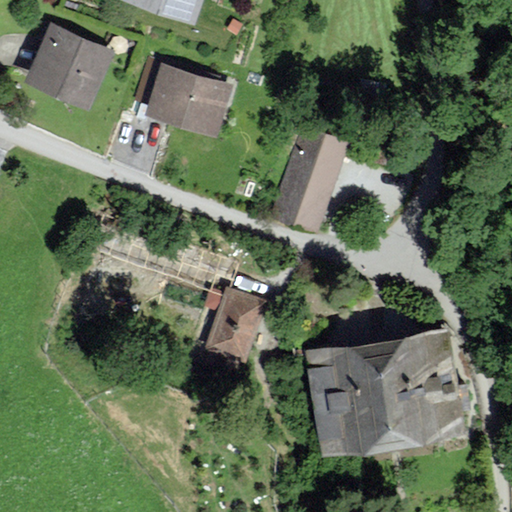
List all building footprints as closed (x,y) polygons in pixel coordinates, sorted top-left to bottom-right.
[(163,0),(193,10),(196,0),(163,0)] [(55,23),(34,72),(87,95),(108,45),(55,23)] [(165,57),(149,108),(218,129),(233,77),(165,57)] [(275,208),(314,225),(350,140),(311,123),(275,208)] [(270,300),(234,286),(209,348),(245,363),(270,300)] [(444,324),(313,346),(329,440),(460,418),(444,324)]
